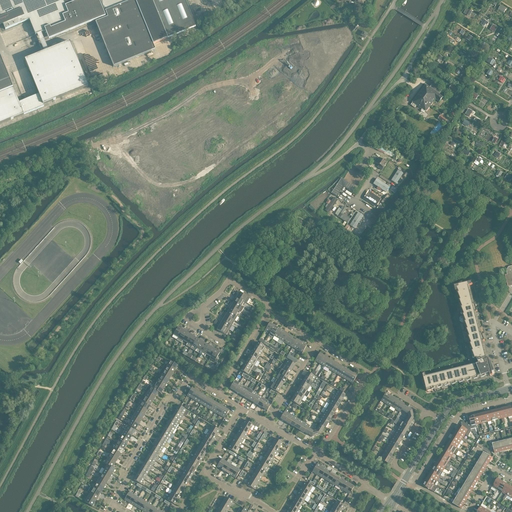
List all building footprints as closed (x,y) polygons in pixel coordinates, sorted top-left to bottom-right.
[(0,0),(0,16),(5,29),(29,20),(36,35),(45,31),(49,39),(105,16),(98,0),(0,0)] [(100,0),(108,17),(96,22),(114,66),(155,49),(153,44),(196,26),(184,0),(100,0)] [(70,41),(25,59),(39,94),(19,102),(13,88),(0,93),(0,123),(44,106),(43,104),(88,86),(70,41)] [(0,93),(13,88),(0,55),(0,93)] [(439,94),(442,90),(433,83),(430,87),(426,84),(413,102),(414,103),(412,106),(415,108),(417,105),(422,109),(423,108),(426,111),(436,99),(440,102),(443,97),(439,94)] [(452,85),(449,89),(456,94),(458,90),(452,85)] [(442,115),(439,119),(445,123),(448,119),(442,115)] [(379,145),(372,141),(370,146),(377,150),(379,145)] [(380,145),(377,150),(394,158),(396,153),(380,145)] [(379,158),(376,163),(379,165),(378,167),(382,170),(388,161),(386,159),(385,161),(379,158)] [(404,174),(398,171),(392,182),(397,185),(404,174)] [(355,187),(342,178),(332,193),(337,197),(343,187),(352,192),(355,187)] [(377,179),(374,184),(381,188),(380,189),(384,191),(385,190),(388,192),(391,188),(377,179)] [(382,199),(370,191),(366,197),(378,205),(382,199)] [(334,197),(326,210),(330,213),(338,200),(334,197)] [(340,209),(336,215),(348,223),(351,219),(344,214),(348,209),(344,207),(343,209),(340,209)] [(353,228),(362,215),(357,212),(349,225),(353,228)] [(490,376),(491,376),(489,370),(491,369),(489,359),(487,359),(468,283),(455,286),(456,291),(458,290),(459,292),(458,293),(461,300),(460,300),(463,307),(462,307),(464,314),(463,315),(466,322),(465,322),(468,329),(467,329),(470,336),(469,336),(472,343),(471,344),(473,351),(472,351),(475,358),(477,358),(479,363),(479,365),(424,378),(427,391),(432,390),(431,388),(434,387),(434,388),(441,385),(441,386),(448,383),(449,384),(456,381),(456,382),(463,380),(463,381),(470,378),(470,379),(477,376),(478,377),(485,374),(485,375),(489,373),(490,376)] [(237,295),(236,294),(235,295),(235,296),(244,301),(247,303),(250,298),(239,292),(237,295)] [(234,297),(236,298),(234,301),(241,306),(244,301),(235,296),(234,297)] [(232,304),(230,303),(229,305),(239,311),(241,312),(244,307),(241,306),(234,301),(232,304)] [(228,307),(230,307),(228,310),(236,315),(239,311),(229,305),(228,307)] [(226,314),(225,313),(224,314),(233,320),(236,315),(228,310),(226,314)] [(223,316),(224,317),(223,320),(232,325),(235,321),(233,320),(224,314),(223,316)] [(221,323),(219,322),(218,323),(229,330),(232,325),(223,320),(221,323)] [(219,326),(217,329),(226,335),(229,330),(218,323),(217,325),(219,326)] [(265,330),(270,333),(274,325),(270,323),(265,330)] [(274,337),(274,336),(279,328),(274,325),(270,333),(269,335),(274,337)] [(178,327),(174,334),(178,337),(184,328),(182,327),(181,329),(178,327)] [(178,337),(177,340),(182,342),(183,340),(188,332),(185,330),(186,329),(184,328),(178,337)] [(279,339),(284,331),(279,328),(274,336),(279,339)] [(284,342),(288,334),(284,331),(279,339),(284,342)] [(192,333),(191,334),(188,332),(183,340),(188,343),(193,333),(192,333)] [(194,336),(195,334),(193,333),(188,343),(192,346),(197,338),(194,336)] [(288,344),(293,337),(288,334),(284,342),(288,344)] [(293,347),(297,339),(293,337),(288,344),(293,347)] [(201,338),(200,340),(197,338),(192,346),(191,348),(195,351),(202,339),(201,338)] [(203,342),(204,340),(202,339),(195,351),(200,354),(206,343),(203,342)] [(297,350),(302,342),(297,339),(293,347),(297,350)] [(266,347),(258,342),(255,347),(263,351),(266,347)] [(302,353),(307,345),(302,342),(297,350),(302,353)] [(210,344),(209,345),(206,343),(200,354),(205,356),(206,354),(212,345),(210,344)] [(212,347),(213,346),(212,345),(206,354),(211,357),(215,349),(212,347)] [(263,351),(255,347),(252,351),(260,356),(263,351)] [(218,359),(216,358),(221,350),(219,349),(218,351),(215,349),(211,357),(210,358),(216,362),(218,359)] [(260,356),(252,351),(250,356),(257,361),(260,356)] [(320,353),(315,361),(320,363),(324,356),(320,353)] [(257,361),(250,356),(247,360),(254,365),(257,361)] [(324,366),(329,359),(324,356),(320,363),(324,366)] [(329,369),(334,361),(329,359),(324,366),(329,369)] [(254,365),(247,360),(244,365),(252,370),(254,365)] [(295,364),(288,360),(285,365),(292,369),(295,364)] [(178,366),(170,361),(167,366),(175,370),(178,366)] [(334,372),(338,364),(334,361),(329,369),(334,372)] [(175,370),(167,366),(165,364),(162,369),(172,375),(175,370)] [(338,364),(334,372),(338,375),(343,367),(338,364)] [(241,370),(249,375),(252,370),(244,365),(241,370)] [(282,369),(290,374),(292,369),(285,365),(282,369)] [(343,367),(338,375),(343,377),(348,370),(343,367)] [(172,375),(162,369),(159,373),(162,375),(169,380),(172,375)] [(279,374),(287,378),(290,374),(282,369),(279,374)] [(348,370),(343,377),(348,380),(352,373),(348,370)] [(316,377),(308,372),(305,377),(313,382),(316,377)] [(352,383),(357,375),(352,373),(348,380),(352,383)] [(276,378),(284,383),(287,378),(279,374),(276,378)] [(169,380),(162,375),(159,380),(167,384),(169,380)] [(313,382),(305,377),(302,382),(310,386),(313,382)] [(273,383),(281,388),(284,383),(276,378),(273,383)] [(167,384),(159,380),(156,384),(164,389),(167,384)] [(235,380),(230,388),(235,391),(239,383),(235,380)] [(310,386),(302,382),(300,386),(307,391),(310,386)] [(239,383),(235,391),(239,394),(244,386),(239,383)] [(271,388),(278,392),(281,388),(273,383),(271,388)] [(158,392),(161,394),(164,389),(156,384),(154,389),(153,389),(159,392),(158,392)] [(154,389),(148,386),(145,390),(148,392),(156,397),(158,392),(159,392),(153,389),(154,389)] [(244,386),(239,394),(244,397),(249,389),(244,386)] [(307,391),(300,386),(297,391),(305,395),(307,391)] [(192,388),(187,395),(192,398),(197,391),(192,388)] [(249,389),(244,397),(249,399),(253,392),(249,389)] [(345,395),(338,390),(335,395),(342,399),(345,395)] [(197,401),(201,393),(197,391),(192,398),(197,401)] [(305,395),(297,391),(294,396),(302,400),(305,395)] [(156,397),(148,392),(145,396),(153,401),(156,397)] [(253,392),(249,399),(253,402),(258,394),(253,392)] [(201,404),(206,396),(201,393),(197,401),(201,404)] [(386,393),(381,401),(386,403),(391,396),(386,393)] [(258,394),(253,402),(258,405),(263,397),(258,394)] [(332,399),(340,404),(342,399),(335,395),(332,399)] [(153,401),(145,396),(142,401),(150,406),(153,401)] [(206,407),(211,399),(206,396),(201,404),(206,407)] [(291,400),(299,405),(302,400),(294,396),(291,400)] [(391,406),(395,399),(391,396),(386,403),(391,406)] [(263,397),(258,405),(262,408),(267,400),(263,397)] [(211,399),(206,407),(211,409),(215,402),(211,399)] [(329,404),(337,409),(340,404),(332,399),(329,404)] [(395,399),(391,406),(395,409),(400,401),(395,399)] [(267,411),(272,403),(267,400),(262,408),(267,411)] [(150,406),(142,401),(140,406),(147,410),(150,406)] [(400,412),(401,410),(404,405),(405,404),(400,401),(395,409),(400,412)] [(215,402),(211,409),(215,412),(220,405),(215,402)] [(337,409),(329,404),(326,409),(334,413),(337,409)] [(186,410),(179,405),(176,410),(184,415),(186,410)] [(220,405),(215,412),(220,415),(224,407),(220,405)] [(404,422),(402,421),(399,426),(407,431),(410,426),(409,425),(414,418),(412,410),(404,405),(401,410),(409,415),(404,422)] [(147,410),(140,406),(137,410),(145,415),(147,410)] [(225,418),(229,410),(224,407),(220,415),(225,418)] [(334,413),(326,409),(324,413),(331,418),(334,413)] [(145,415),(137,410),(134,415),(142,420),(145,415)] [(173,415),(181,419),(182,420),(185,416),(184,415),(176,410),(173,415)] [(285,411),(280,419),(285,421),(290,414),(285,411)] [(331,418),(324,413),(321,418),(329,423),(331,418)] [(290,424),(295,417),(290,414),(285,421),(290,424)] [(142,420),(134,415),(131,420),(139,424),(142,420)] [(170,419),(178,424),(181,419),(173,415),(170,419)] [(470,421),(467,422),(466,424),(468,425),(468,424),(471,423),(471,426),(477,424),(475,415),(469,416),(470,421)] [(295,417),(290,424),(294,427),(299,419),(295,417)] [(320,424),(325,427),(326,427),(329,423),(321,418),(318,423),(320,424)] [(167,424),(175,429),(178,424),(170,419),(167,424)] [(299,419),(294,427),(299,430),(304,422),(299,419)] [(128,424),(136,429),(139,424),(131,420),(128,424)] [(253,425),(245,420),(242,425),(250,429),(253,425)] [(320,424),(315,432),(307,427),(309,425),(304,422),(299,430),(304,433),(304,432),(312,437),(320,435),(325,427),(320,424)] [(165,428),(172,433),(175,429),(167,424),(165,428)] [(464,427),(460,425),(457,430),(465,435),(468,430),(466,428),(468,425),(466,424),(464,427)] [(220,430),(212,425),(209,430),(217,435),(220,430)] [(239,429),(247,434),(250,429),(242,425),(239,429)] [(135,431),(127,426),(124,431),(132,436),(135,431)] [(397,431),(404,435),(407,431),(399,426),(397,431)] [(162,433),(170,438),(172,433),(165,428),(162,433)] [(237,434),(245,439),(247,434),(239,429),(237,434)] [(206,435),(214,439),(217,435),(209,430),(206,435)] [(465,435),(457,430),(454,434),(462,439),(462,440),(464,441),(465,439),(463,438),(465,435)] [(132,436),(124,431),(122,435),(129,440),(132,436)] [(394,435),(401,440),(404,435),(397,431),(394,435)] [(159,438),(167,442),(170,438),(162,433),(159,438)] [(245,439),(237,434),(234,439),(242,443),(245,439)] [(462,439),(454,434),(451,439),(460,444),(462,440),(462,439)] [(129,440),(122,435),(119,440),(127,445),(129,440)] [(203,439),(211,444),(214,439),(206,435),(203,439)] [(391,440),(399,445),(401,440),(394,435),(391,440)] [(156,442),(164,447),(167,442),(159,438),(156,442)] [(283,443),(275,438),(272,443),(280,448),(283,443)] [(201,444),(208,449),(211,444),(203,439),(201,444)] [(242,443),(234,439),(231,443),(239,448),(242,443)] [(460,444),(451,439),(449,443),(457,448),(456,449),(458,451),(459,449),(457,447),(460,444)] [(127,445),(119,440),(116,445),(124,449),(127,445)] [(399,445),(391,440),(388,445),(396,449),(399,445)] [(164,447),(156,442),(153,447),(161,452),(164,447)] [(228,448),(236,453),(239,448),(231,443),(228,448)] [(269,447),(277,452),(280,448),(272,443),(269,447)] [(457,448),(449,443),(446,448),(454,453),(457,454),(459,451),(458,451),(456,449),(457,448)] [(198,449),(206,453),(208,449),(201,444),(198,449)] [(113,449),(121,454),(124,449),(116,445),(113,449)] [(396,449),(388,445),(385,449),(393,454),(396,449)] [(161,452),(153,447),(151,452),(158,456),(161,452)] [(266,452),(274,457),(277,452),(269,447),(266,452)] [(454,453),(446,448),(443,453),(451,458),(451,459),(453,460),(454,458),(452,457),(454,453)] [(121,454),(113,449),(110,454),(118,459),(121,454)] [(195,453),(203,458),(206,453),(198,449),(195,453)] [(393,454),(385,449),(383,454),(390,458),(393,454)] [(158,456),(151,452),(148,456),(156,461),(158,456)] [(264,457),(272,461),(274,457),(266,452),(264,457)] [(492,457),(484,452),(481,457),(489,462),(492,457)] [(192,458),(200,463),(203,458),(195,453),(192,458)] [(451,458),(443,453),(440,457),(448,462),(451,459),(451,458)] [(118,459),(110,454),(108,459),(115,463),(118,459)] [(380,459),(387,463),(390,458),(383,454),(380,459)] [(156,461),(148,456),(145,461),(153,465),(156,461)] [(261,461),(269,466),(272,461),(264,457),(261,461)] [(448,462),(440,457),(437,462),(446,467),(445,468),(447,469),(448,467),(446,466),(448,462)] [(478,461),(486,466),(489,462),(481,457),(478,461)] [(189,462),(197,467),(200,463),(192,458),(189,462)] [(105,463),(107,465),(113,468),(115,463),(108,459),(105,463)] [(222,459),(217,467),(222,469),(227,462),(222,459)] [(153,465),(145,461),(142,465),(150,470),(153,465)] [(269,466),(261,461),(258,466),(266,471),(269,466)] [(475,466),(484,471),(486,466),(478,461),(475,466)] [(197,467),(189,462),(187,467),(195,472),(197,467)] [(226,472),(231,464),(227,462),(222,469),(226,472)] [(446,467),(437,462),(435,467),(443,472),(445,468),(446,467)] [(231,464),(226,472),(231,475),(236,467),(237,465),(232,463),(231,464)] [(317,464),(312,472),(317,474),(322,466),(317,464)] [(115,469),(113,468),(107,465),(105,469),(112,474),(115,469)] [(150,470),(142,465),(140,470),(147,475),(150,470)] [(266,471),(258,466),(255,470),(263,475),(266,471)] [(322,477),(326,469),(322,466),(317,474),(322,477)] [(473,471),(481,476),(484,471),(475,466),(473,471)] [(195,472),(187,467),(184,472),(192,476),(195,472)] [(236,478),(241,470),(236,467),(231,475),(236,478)] [(443,472),(435,467),(432,471),(440,476),(439,477),(441,478),(443,476),(441,475),(443,472)] [(112,474),(105,469),(102,474),(110,479),(112,474)] [(326,480),(331,472),(326,469),(322,477),(326,480)] [(147,475),(140,470),(137,475),(144,479),(147,475)] [(263,475),(255,470),(252,475),(260,480),(263,475)] [(440,476),(432,471),(429,476),(437,481),(439,477),(440,476)] [(470,475),(478,480),(481,476),(473,471),(470,475)] [(192,476),(184,472),(181,476),(189,481),(192,476)] [(331,483),(336,475),(331,472),(326,480),(331,483)] [(110,479),(102,474),(99,479),(107,483),(110,479)] [(134,479),(142,484),(144,479),(137,475),(134,479)] [(260,480),(252,475),(250,480),(258,484),(260,480)] [(336,475),(331,483),(336,485),(340,478),(336,475)] [(478,480),(470,475),(467,480),(475,485),(478,480)] [(189,481),(181,476),(178,481),(186,486),(189,481)] [(437,481),(429,476),(426,480),(434,485),(434,486),(436,488),(437,486),(435,484),(437,481)] [(340,478),(336,485),(340,488),(345,480),(340,478)] [(497,478),(491,488),(495,491),(496,489),(497,489),(502,481),(497,478)] [(107,483),(99,479),(96,483),(104,488),(107,483)] [(247,484),(255,489),(258,484),(250,480),(247,484)] [(345,480),(340,488),(345,491),(350,483),(345,480)] [(431,490),(434,486),(434,485),(426,480),(423,485),(431,490)] [(475,485),(467,480),(464,485),(472,489),(475,485)] [(186,486),(178,481),(175,486),(183,490),(186,486)] [(502,481),(497,489),(496,489),(495,491),(497,492),(498,490),(502,492),(507,484),(502,481)] [(313,486),(305,482),(302,486),(310,491),(313,486)] [(104,488),(96,483),(93,488),(101,492),(104,488)] [(350,494),(354,486),(350,483),(345,491),(350,494)] [(183,490),(175,486),(173,484),(170,489),(173,490),(181,495),(183,490)] [(502,492),(506,494),(507,495),(511,487),(507,484),(502,492)] [(472,489),(464,485),(461,489),(470,494),(472,489)] [(93,488),(91,486),(88,491),(91,492),(98,497),(101,492),(93,488)] [(299,491),(307,496),(310,491),(302,486),(299,491)] [(470,494),(461,489),(459,494),(467,499),(470,494)] [(181,495),(173,490),(170,495),(178,500),(181,495)] [(129,491),(124,499),(129,502),(134,494),(129,491)] [(296,496),(304,500),(307,496),(299,491),(296,496)] [(98,497),(91,492),(88,497),(96,502),(98,497)] [(134,505),(139,497),(134,494),(129,502),(134,505)] [(467,499),(459,494),(456,498),(464,503),(467,499)] [(167,499),(175,504),(178,500),(170,495),(167,499)] [(294,500),(301,505),(304,500),(296,496),(294,500)] [(85,502),(93,506),(96,502),(88,497),(85,502)] [(138,508),(143,500),(139,497),(134,505),(138,508)] [(233,501),(225,497),(222,501),(230,506),(233,501)] [(453,503),(461,508),(464,503),(456,498),(453,503)] [(143,511),(148,503),(143,500),(138,508),(143,511)] [(291,505),(299,510),(301,505),(294,500),(291,505)] [(219,506),(227,511),(230,506),(222,501),(219,506)] [(344,505),(336,501),(333,505),(341,510),(344,505)] [(148,503),(143,511),(145,511),(148,511),(152,505),(148,503)]
